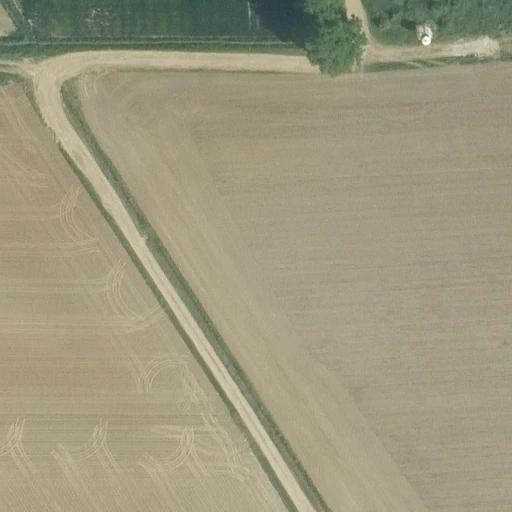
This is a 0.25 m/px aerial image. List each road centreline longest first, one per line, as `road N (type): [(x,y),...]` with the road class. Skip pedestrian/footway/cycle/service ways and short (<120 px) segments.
road 1 (track): [(37,69),(312,511)]
road 2 (track): [(351,0),(352,48),(329,62),(37,69)]
